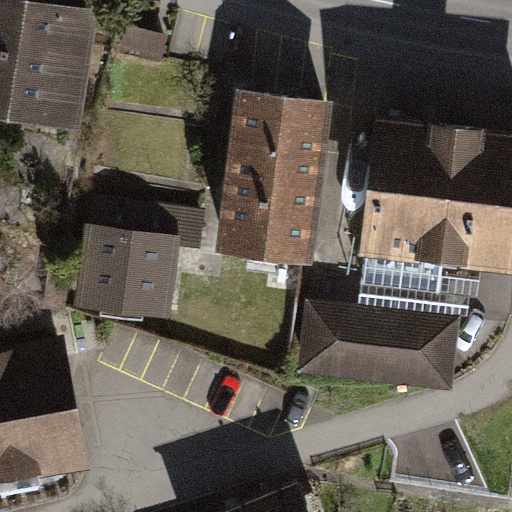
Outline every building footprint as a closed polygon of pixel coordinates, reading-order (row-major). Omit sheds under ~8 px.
[(0,122),(76,138),(93,13),(0,1),(0,122)] [(332,100),(233,88),(212,252),(310,269),(332,100)] [(511,252),(511,129),(373,115),(357,266),(509,284),(511,252)] [(176,243),(88,228),(75,307),(162,321),(176,243)] [(456,319),(303,304),(294,389),(450,393),(456,319)] [(59,341),(0,351),(0,490),(86,475),(59,341)] [(305,511),(297,488),(229,511),(305,511)]
